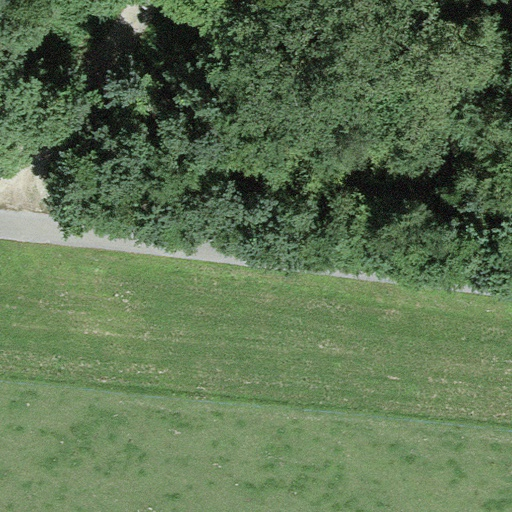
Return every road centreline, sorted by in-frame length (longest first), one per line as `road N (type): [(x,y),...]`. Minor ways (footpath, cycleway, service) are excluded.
road 1 (unclassified): [(0,217),(511,280)]
road 2 (track): [(138,0),(36,222)]
